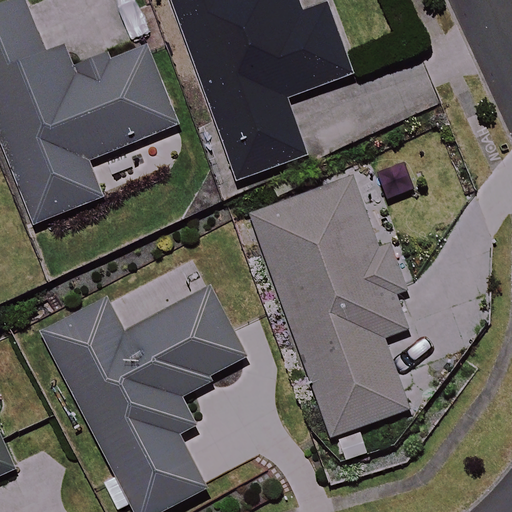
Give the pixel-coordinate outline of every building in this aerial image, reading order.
[(173,0),(238,183),(311,157),(290,100),(355,77),(332,11),(307,19),(300,0),(173,0)] [(61,82),(31,3),(0,15),(0,130),(37,226),(106,199),(93,165),(180,131),(148,48),(61,82)] [(387,251),(360,177),(256,215),(336,439),(415,410),(390,338),(413,330),(399,290),(409,287),(395,248),(387,251)] [(119,474),(104,482),(119,511),(128,511),(136,508),(137,511),(172,511),(212,492),(184,436),(205,425),(191,399),(253,367),(215,293),(129,337),(110,299),(45,332),(119,474)] [(0,484),(21,475),(0,427),(0,484)]
